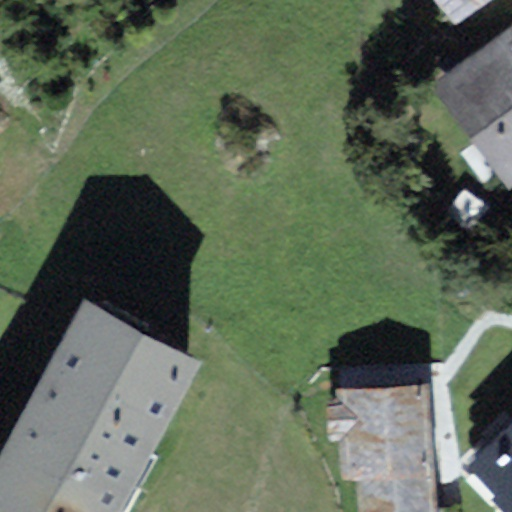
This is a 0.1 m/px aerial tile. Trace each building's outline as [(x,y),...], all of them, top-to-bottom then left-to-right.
[(506,0),(435,0),(463,35),(506,0)] [(511,183),(511,18),(511,17),(415,101),(498,196),(511,183)] [(96,511),(192,344),(64,271),(0,383),(0,504),(13,511),(96,511)] [(452,511),(439,362),(333,372),(345,511),(452,511)] [(511,386),(453,443),(511,504),(511,386)]
